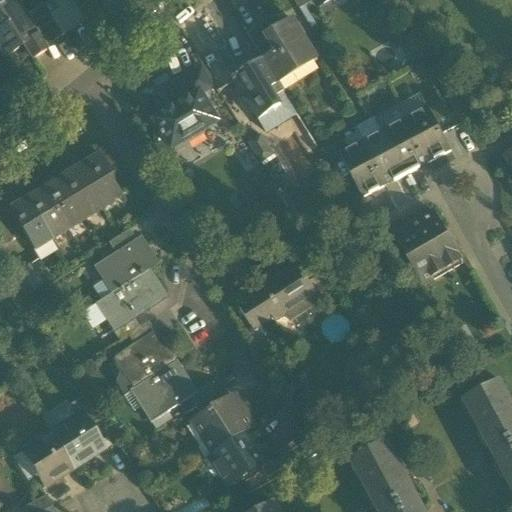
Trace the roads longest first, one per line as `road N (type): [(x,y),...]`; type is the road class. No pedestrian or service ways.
road 1 (residential): [(88,86),(197,255),(203,289),(284,414)]
road 2 (residential): [(511,303),(447,175)]
road 3 (residential): [(88,86),(191,0)]
